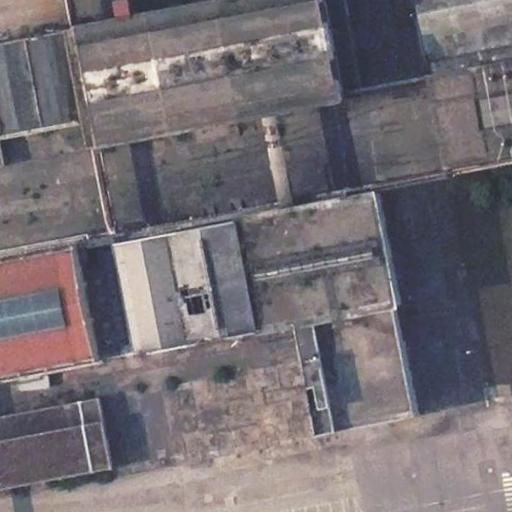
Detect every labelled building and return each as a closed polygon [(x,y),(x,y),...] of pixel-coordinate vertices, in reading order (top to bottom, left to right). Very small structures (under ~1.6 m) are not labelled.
[(94,130),(354,81),(339,0),(146,0),(73,13),(94,130)] [(511,0),(420,0),(432,58),(511,42),(511,0)] [(50,17),(0,25),(0,112),(48,104),(49,120),(71,116),(50,17)] [(501,150),(511,148),(511,42),(432,58),(451,159),(476,155),(501,150)] [(296,198),(295,180),(309,179),(305,114),(272,116),(278,199),(296,198)] [(122,147),(101,149),(108,222),(129,221),(122,147)] [(478,170),(504,163),(501,150),(476,155),(478,170)] [(101,389),(264,358),(269,391),(174,408),(186,479),(409,436),(391,333),(399,331),(380,227),(90,277),(94,301),(85,302),(100,385),(101,389)] [(0,403),(100,385),(85,302),(81,279),(79,273),(0,287),(0,403)] [(0,503),(1,511),(19,511),(112,495),(99,424),(0,443),(0,503)]
